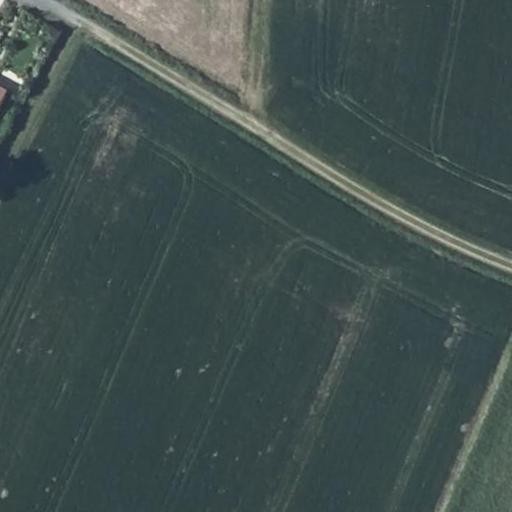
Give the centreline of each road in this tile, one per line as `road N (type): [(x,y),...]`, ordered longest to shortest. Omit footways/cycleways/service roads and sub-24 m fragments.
road 1 (track): [(72,18),(413,225),(511,268)]
road 2 (track): [(263,0),(252,123)]
